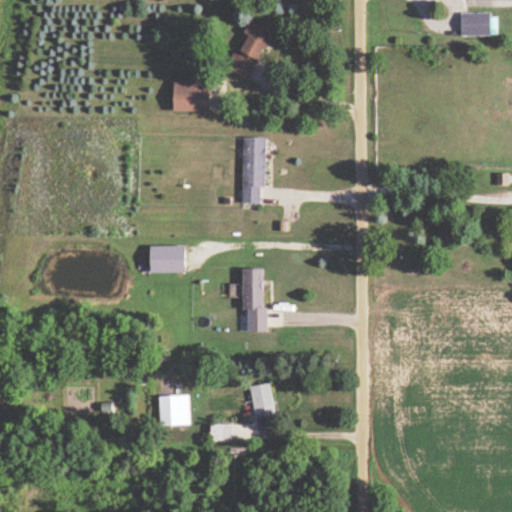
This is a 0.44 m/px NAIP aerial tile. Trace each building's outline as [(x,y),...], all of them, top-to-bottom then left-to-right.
[(464,34),(494,34),(494,12),(464,12),(464,34)] [(254,80),(276,29),(255,19),(232,70),(254,80)] [(176,77),(176,111),(215,111),(215,77),(176,77)] [(267,203),(267,136),(245,136),(245,203),(267,203)] [(270,331),(268,268),(245,269),(247,332),(270,331)] [(214,422),(214,440),(236,440),(236,422),(214,422)]
